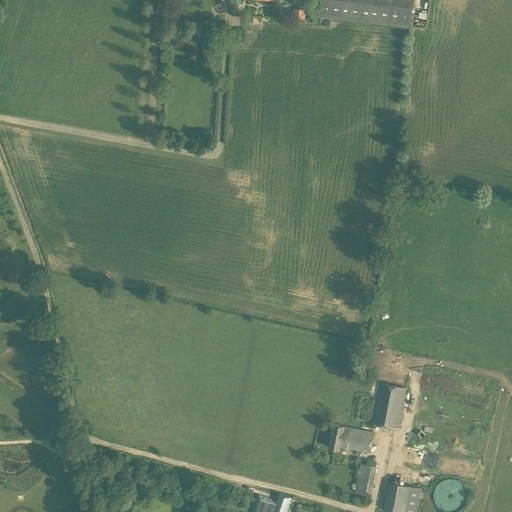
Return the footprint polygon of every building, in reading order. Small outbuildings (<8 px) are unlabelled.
[(409,25),(412,0),(319,0),(318,16),(409,25)] [(292,18),(304,18),(305,8),(293,8),(292,18)] [(381,382),(373,422),(397,427),(405,387),(381,382)] [(342,425),(343,424),(333,422),(328,446),(338,448),(338,445),(369,451),(373,431),(342,425)] [(360,462),(354,491),(370,494),(375,465),(360,462)] [(437,484),(434,489),(433,495),(435,502),(439,508),(444,511),(446,511),(455,511),(461,510),(466,504),(467,499),(468,495),(466,488),(462,483),(457,480),(453,479),(446,479),(440,481),(437,484)] [(390,481),(384,508),(401,511),(415,511),(421,487),(390,481)] [(284,511),(286,511),(291,497),(279,493),(276,502),(271,501),(272,499),(259,495),(256,505),(258,505),(256,511),(284,511)]
